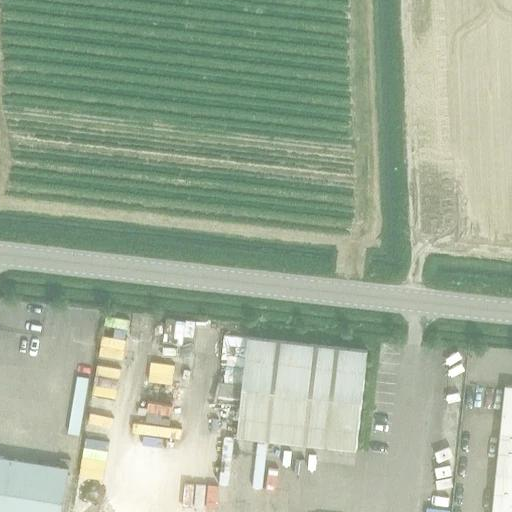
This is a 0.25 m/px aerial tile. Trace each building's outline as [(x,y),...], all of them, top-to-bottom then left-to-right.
[(133,316),(132,338),(145,339),(146,317),(133,316)] [(248,337),(237,437),(356,450),(367,351),(248,337)] [(160,377),(160,389),(187,391),(189,351),(154,350),(153,377),(160,377)] [(511,511),(511,386),(505,386),(492,511),(511,511)] [(74,394),(68,433),(79,435),(86,396),(74,394)] [(171,418),(186,419),(187,409),(148,407),(147,430),(170,431),(171,418)] [(233,476),(234,449),(210,448),(208,474),(233,476)] [(0,456),(0,511),(61,511),(68,467),(0,456)] [(98,472),(100,463),(80,459),(78,469),(98,472)] [(117,470),(116,480),(137,482),(138,472),(117,470)] [(262,482),(285,484),(286,472),(263,470),(262,482)]
